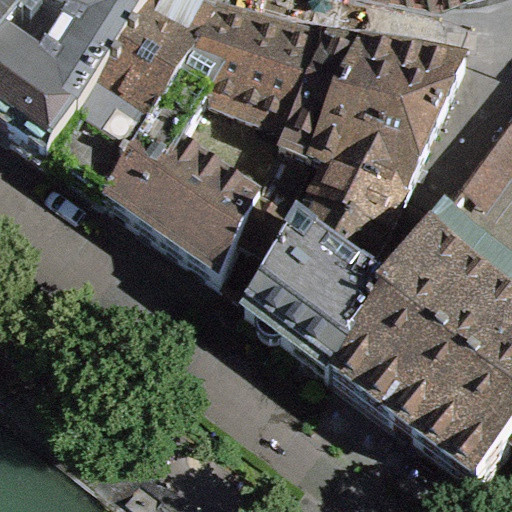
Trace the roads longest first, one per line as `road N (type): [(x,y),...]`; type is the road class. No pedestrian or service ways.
road 1 (residential): [(0,216),(385,511)]
road 2 (residential): [(297,0),(432,28),(511,33)]
road 3 (residential): [(406,240),(511,62)]
